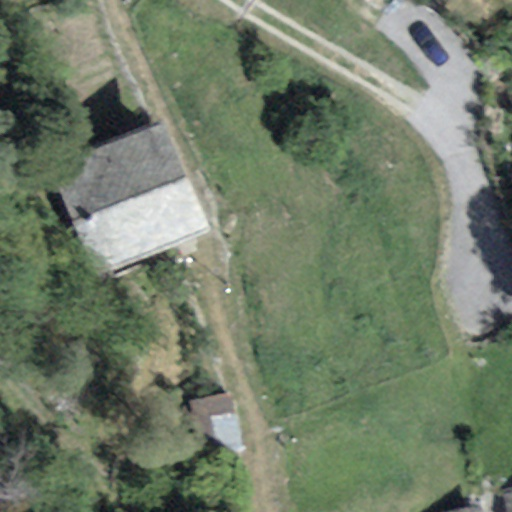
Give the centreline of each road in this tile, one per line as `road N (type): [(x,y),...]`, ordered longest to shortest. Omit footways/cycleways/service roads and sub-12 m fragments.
road 1 (track): [(240,0),(429,116)]
road 2 (track): [(429,116),(511,267)]
